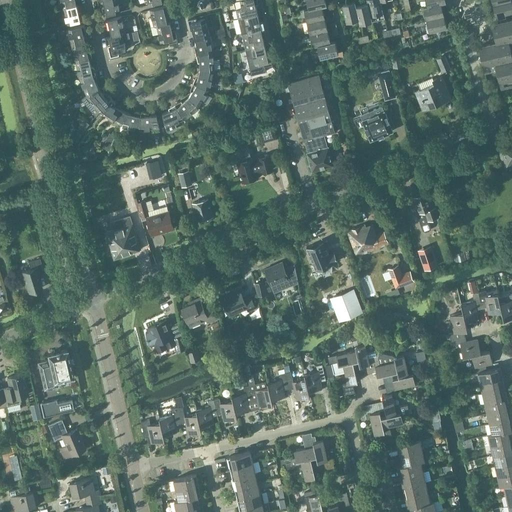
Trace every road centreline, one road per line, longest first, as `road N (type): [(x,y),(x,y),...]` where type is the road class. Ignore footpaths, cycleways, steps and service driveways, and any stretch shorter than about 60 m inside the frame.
road 1 (residential): [(92,299),(511,121)]
road 2 (residential): [(175,0),(185,48),(175,78),(149,95),(104,66),(88,0)]
road 3 (residential): [(133,467),(92,299)]
road 4 (residential): [(206,450),(345,420)]
